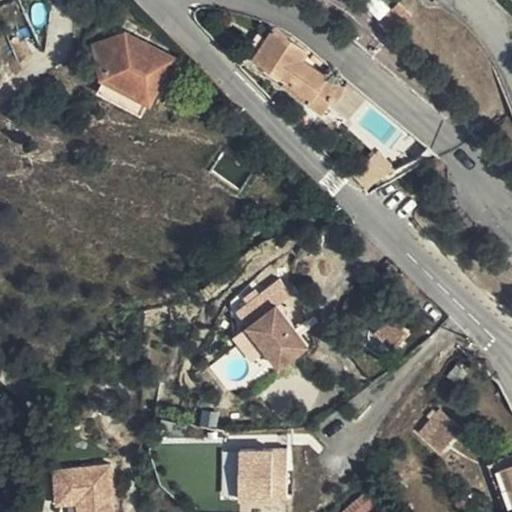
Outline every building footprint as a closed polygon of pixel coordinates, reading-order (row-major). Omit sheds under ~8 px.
[(265,56),(258,67),(256,71),(290,95),(305,74),(311,66),(276,42),(265,56)] [(113,92),(155,115),(157,116),(181,71),(132,46),(126,58),(115,78),(109,91),(113,92)] [(115,78),(126,58),(115,52),(100,56),(105,73),(115,78)] [(254,63),(258,67),(265,56),(261,54),(254,63)] [(305,74),(290,95),(313,113),(310,118),(323,127),(329,119),(335,111),(339,115),(346,105),(305,74)] [(107,104),(149,126),(155,115),(113,92),(107,104)] [(313,113),(290,95),(287,100),(310,118),(313,113)] [(335,111),(329,119),(347,133),(362,112),(350,100),(346,105),(339,115),(335,111)] [(378,169),(358,188),(367,197),(386,178),(378,169)] [(294,391),(324,367),(289,323),(260,347),(294,391)] [(406,334),(400,343),(419,359),(425,352),(406,334)] [(419,359),(400,343),(393,350),(412,366),(419,359)] [(451,403),(465,414),(478,397),(464,385),(451,403)] [(427,451),(454,471),(469,447),(439,424),(433,432),(438,436),(427,451)] [(238,511),(252,511),(289,511),(287,448),(236,450),(238,511)] [(237,494),(233,452),(222,453),(226,495),(237,494)] [(117,511),(113,463),(56,468),(59,507),(82,505),(82,511),(117,511)] [(485,511),(511,511),(511,478),(477,493),(485,511)] [(340,511),(367,511),(374,507),(363,494),(340,511)]
